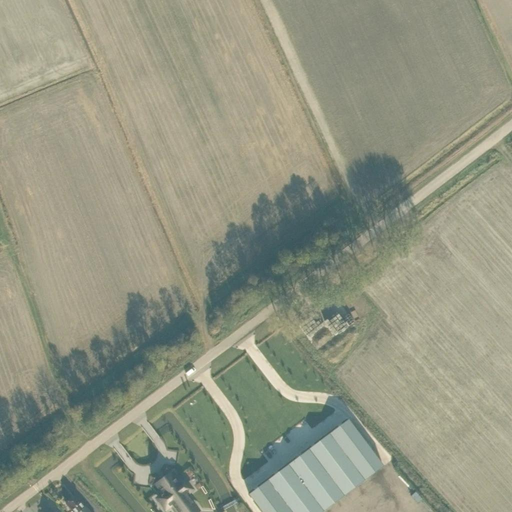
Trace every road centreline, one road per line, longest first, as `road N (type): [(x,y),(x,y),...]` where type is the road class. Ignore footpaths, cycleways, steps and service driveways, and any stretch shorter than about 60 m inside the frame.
road 1 (tertiary): [(6,511),(511,127)]
road 2 (track): [(86,451),(0,234)]
